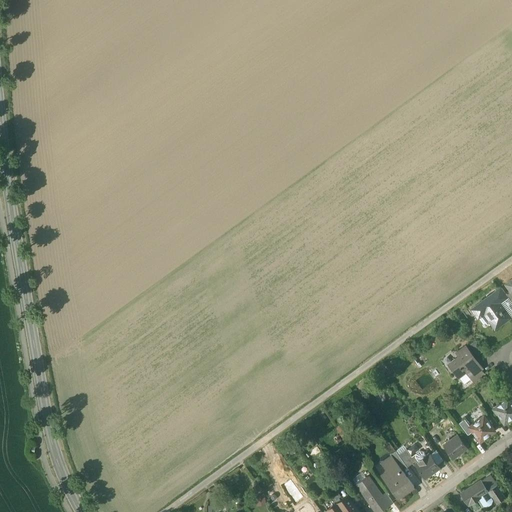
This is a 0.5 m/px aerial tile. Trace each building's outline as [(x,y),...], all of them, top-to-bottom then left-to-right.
[(508,296),(501,287),(493,293),(499,302),(508,296)] [(493,293),(471,310),(477,318),(479,317),(485,312),(491,320),(489,321),(490,322),(494,329),(510,317),(502,306),(500,307),(498,303),(499,302),(493,293)] [(511,314),(511,301),(508,296),(499,302),(502,306),(510,317),(511,314)] [(485,312),(479,317),(483,322),(482,325),(483,326),(485,326),(487,325),(486,323),(488,322),(490,322),(489,321),(491,320),(485,312)] [(464,347),(457,353),(459,357),(449,365),(458,377),(465,372),(476,363),(464,347)] [(465,372),(458,377),(463,384),(469,379),(465,372)] [(511,389),(511,388),(503,393),(506,398),(507,398),(511,402),(511,401),(511,389)] [(506,398),(493,409),(504,423),(511,417),(511,403),(511,402),(507,398),(506,398)] [(469,426),(468,427),(472,431),(479,441),(494,431),(482,416),(469,426)] [(469,426),(463,419),(458,423),(467,434),(472,431),(468,427),(469,426)] [(457,435),(443,445),(452,458),(466,447),(457,435)] [(406,449),(398,454),(407,467),(413,463),(409,458),(411,456),(406,449)] [(398,454),(396,450),(389,455),(390,456),(391,456),(402,471),(407,467),(398,454)] [(411,456),(409,458),(413,463),(414,464),(426,456),(423,451),(419,451),(411,456)] [(442,460),(435,451),(430,455),(437,464),(442,460)] [(426,456),(414,464),(424,478),(439,467),(437,464),(430,455),(429,453),(426,456)] [(402,471),(391,456),(390,456),(381,463),(387,471),(381,476),(397,499),(413,487),(402,471)] [(367,477),(356,485),(360,491),(372,483),(367,477)] [(489,477),(480,483),(487,493),(488,492),(496,487),(489,477)] [(372,483),(360,491),(375,511),(379,511),(388,506),(381,496),(372,483)] [(480,483),(462,495),(468,505),(487,493),(480,483)] [(496,487),(488,492),(496,504),(504,498),(496,487)] [(361,505),(352,493),(347,496),(356,509),(361,505)] [(393,502),(386,493),(381,496),(388,506),(393,502)] [(257,506),(265,505),(264,496),(256,497),(257,506)] [(347,496),(337,503),(343,511),(358,511),(356,509),(347,496)] [(218,506),(218,497),(210,497),(210,505),(208,506),(208,511),(215,511),(215,506),(218,506)] [(343,511),(337,503),(327,510),(328,511),(343,511)]
